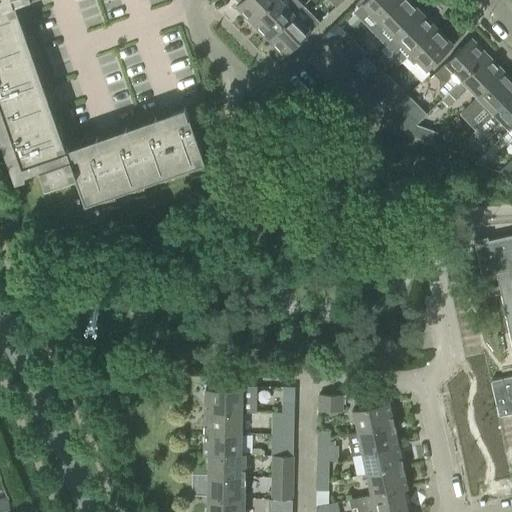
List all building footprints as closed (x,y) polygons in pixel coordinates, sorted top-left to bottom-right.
[(0,0),(0,138),(10,168),(11,168),(14,177),(38,168),(39,169),(45,186),(45,187),(75,176),(85,204),(117,192),(134,189),(130,178),(140,174),(143,182),(142,182),(142,184),(147,182),(163,179),(159,167),(169,164),(172,172),(171,172),(172,173),(176,172),(192,168),(188,157),(200,153),(200,154),(202,154),(189,115),(97,148),(98,152),(82,158),(81,154),(79,155),(80,158),(72,161),(70,156),(69,157),(64,142),(15,2),(21,0),(0,0)] [(252,23),(275,0),(241,0),(235,6),(252,23)] [(268,39),(298,10),(291,3),(287,7),(280,0),(275,0),(252,23),(268,39)] [(378,21),(399,0),(365,0),(358,8),(365,15),(369,11),(378,20),(378,21)] [(394,37),(420,12),(408,0),(399,0),(378,21),(378,20),(374,24),(381,32),(385,28),(394,36),(394,37)] [(285,56),(312,29),(314,27),(307,20),(303,24),(294,15),(298,11),(298,10),(268,39),(285,56)] [(410,54),(436,28),(420,12),(394,37),(394,36),(390,40),(397,48),(401,44),(410,53),(410,54)] [(355,43),(350,37),(336,23),(321,38),(340,58),(355,43)] [(453,45),(436,28),(410,54),(410,53),(406,57),(413,64),(417,60),(427,70),(453,45)] [(461,80),(487,55),(471,38),(434,74),(439,80),(446,81),(454,73),(461,79),(461,80)] [(358,72),(369,62),(363,55),(352,66),(358,72)] [(477,96),(503,71),(487,55),(461,80),(461,79),(448,92),(455,99),(468,86),(477,96)] [(364,79),(375,68),(369,62),(358,72),(364,79)] [(494,113),(511,94),(511,80),(503,71),(477,96),(464,109),(471,116),(484,103),(493,112),(494,113)] [(407,94),(388,75),(372,91),(391,110),(407,94)] [(426,113),(407,94),(391,110),(380,123),(408,133),(426,113)] [(511,94),(494,113),(493,112),(480,125),(487,132),(500,119),(509,129),(511,126),(511,94)] [(511,126),(509,129),(502,136),(509,143),(511,140),(511,126)] [(511,157),(498,172),(511,176),(511,157)] [(511,234),(488,240),(487,237),(474,240),(481,276),(496,273),(498,282),(499,286),(501,294),(511,347),(511,234)] [(499,286),(487,288),(489,296),(501,294),(499,286)] [(324,364),(325,354),(314,354),(314,364),(324,364)] [(511,375),(490,380),(498,416),(511,413),(511,375)] [(252,386),(254,386),(241,385),(241,389),(205,388),(205,411),(241,412),(251,412),(252,386)] [(318,410),(342,410),(342,394),(318,394),(318,410)] [(352,410),(357,429),(357,431),(393,423),(388,402),(352,410)] [(240,433),(241,412),(205,411),(204,432),(240,433)] [(393,423),(357,431),(344,434),(349,455),(362,452),(398,444),(393,423)] [(329,430),(317,430),(317,438),(329,438),(329,430)] [(240,454),(240,433),(204,432),(204,455),(208,455),(208,454),(240,455),(240,454)] [(293,433),(271,433),(271,455),(293,455),(293,433)] [(329,447),(329,438),(317,438),(317,446),(329,447)] [(402,465),(398,444),(362,452),(366,473),(402,465)] [(245,454),(240,454),(240,455),(208,454),(208,455),(208,475),(244,476),(245,454)] [(271,477),(292,477),(293,456),(272,455),(271,477)] [(407,488),(402,465),(366,473),(370,492),(370,494),(401,487),(403,489),(407,488)] [(328,482),(328,473),(317,473),(317,481),(328,482)] [(244,497),(244,476),(208,475),(207,496),(244,497)] [(292,499),(292,477),(271,477),(270,498),(292,499)] [(328,490),(328,482),(317,481),(316,490),(328,490)] [(407,508),(403,489),(401,487),(370,494),(370,492),(366,493),(366,495),(349,499),(351,507),(357,506),(358,511),(390,511),(407,509),(407,508)] [(328,490),(316,490),(316,506),(327,504),(328,490)] [(243,511),(244,497),(207,496),(206,511),(243,511)] [(291,511),(292,507),(292,499),(270,498),(266,498),(265,511),(291,511)]
